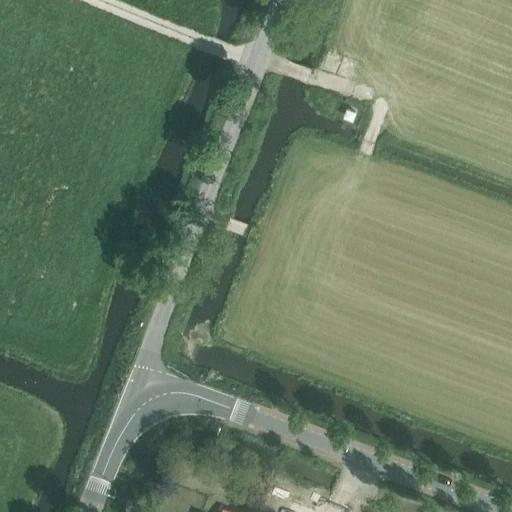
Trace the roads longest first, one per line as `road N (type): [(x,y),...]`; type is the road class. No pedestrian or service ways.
road 1 (unclassified): [(142,381),(284,0)]
road 2 (secondary): [(501,511),(142,381)]
road 3 (track): [(93,0),(260,65),(384,101),(367,154)]
road 4 (secondary): [(93,511),(142,381)]
